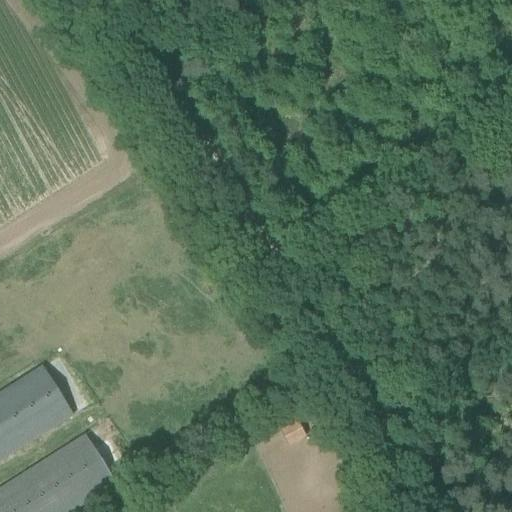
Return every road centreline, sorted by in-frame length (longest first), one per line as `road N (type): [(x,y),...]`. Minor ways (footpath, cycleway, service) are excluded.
road 1 (track): [(397,511),(373,414),(174,108),(82,0)]
road 2 (track): [(373,414),(511,364)]
